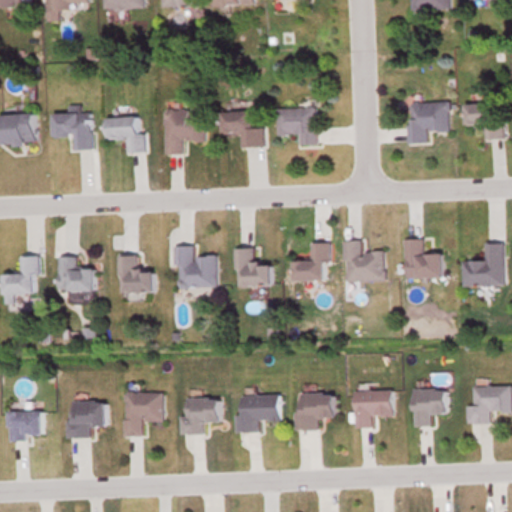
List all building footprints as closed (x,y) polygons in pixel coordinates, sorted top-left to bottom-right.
[(46,0),(47,19),(59,19),(59,8),(89,7),(88,0),(46,0)] [(103,0),(104,8),(144,8),(144,0),(103,0)] [(412,0),(412,9),(451,9),(450,0),(412,0)] [(428,129),(450,129),(450,100),(409,100),(409,141),(428,141),(428,129)] [(485,137),(504,137),(504,100),(465,101),(466,125),(485,125),(485,137)] [(277,106),(278,132),(299,132),(300,145),(318,144),(317,106),(277,106)] [(205,108),(165,108),(165,152),(184,152),(184,139),(205,139),(205,108)] [(222,131),(241,131),(242,146),(265,145),(264,125),(252,125),(251,109),(221,110),(222,131)] [(52,110),(52,135),(71,135),(70,147),(92,148),(92,111),(52,110)] [(0,141),(35,142),(35,112),(0,112),(0,141)] [(146,150),(146,131),(141,131),(141,115),(105,115),(106,138),(126,137),(126,151),(146,150)] [(406,276),(443,276),(443,251),(425,251),(425,237),(406,237),(406,276)] [(386,279),(385,249),(363,249),(363,238),(345,238),(346,279),(386,279)] [(294,278),(324,277),(324,259),(332,259),(332,240),(312,241),(312,258),(294,258),(294,278)] [(505,241),(486,241),(486,258),(464,259),(464,284),(505,284),(505,241)] [(195,244),(177,244),(177,286),(218,286),(218,253),(195,253),(195,244)] [(272,262),(258,263),(258,246),(237,246),(238,285),(272,284),(272,262)] [(2,272),(3,293),(39,293),(38,253),(20,254),(21,271),(2,272)] [(120,253),(120,291),(154,291),(154,268),(138,268),(138,253),(120,253)] [(96,266),(78,266),(78,254),(59,254),(59,289),(96,289),(96,266)] [(468,404),(468,422),(491,422),(491,410),(511,410),(511,384),(475,385),(475,404),(468,404)] [(414,388),(414,424),(431,424),(431,412),(447,412),(447,388),(414,388)] [(393,389),(355,389),(355,425),(373,425),(373,414),(393,414),(393,389)] [(164,391),(125,391),(125,434),(143,434),(143,420),(164,420),(164,391)] [(319,428),(319,417),(333,417),(333,392),(296,392),(296,428),(319,428)] [(239,393),(238,430),(259,430),(260,418),(282,419),(283,394),(239,393)] [(181,432),(204,432),(204,420),(221,420),(221,397),(186,397),(186,415),(181,415),(181,432)] [(106,424),(106,399),(71,399),(71,436),(91,436),(91,424),(106,424)] [(44,409),(9,409),(9,440),(28,440),(28,433),(44,433),(44,409)]
